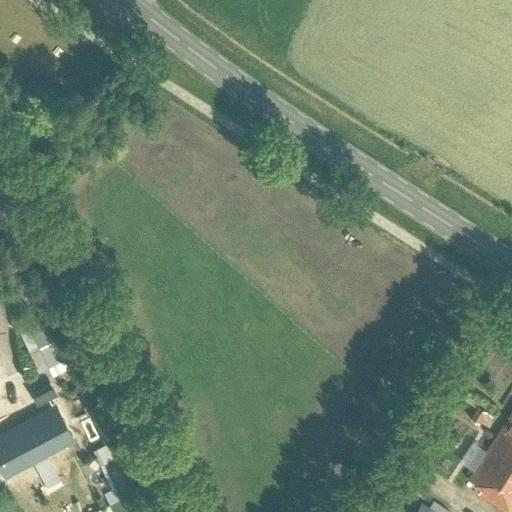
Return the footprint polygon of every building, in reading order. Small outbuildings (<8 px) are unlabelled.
[(44,317),(29,324),(49,363),(63,356),(44,317)] [(0,398),(0,436),(3,446),(54,429),(40,386),(0,398)] [(485,409),(477,405),(470,417),(478,422),(485,409)] [(511,406),(467,477),(480,486),(477,490),(509,510),(511,505),(511,406)] [(49,444),(24,465),(38,481),(63,460),(49,444)] [(117,455),(104,461),(115,485),(128,479),(117,455)] [(131,493),(110,504),(114,511),(142,511),(132,493),(131,493)] [(401,511),(440,511),(421,500),(413,511),(412,511),(405,507),(401,511)]
